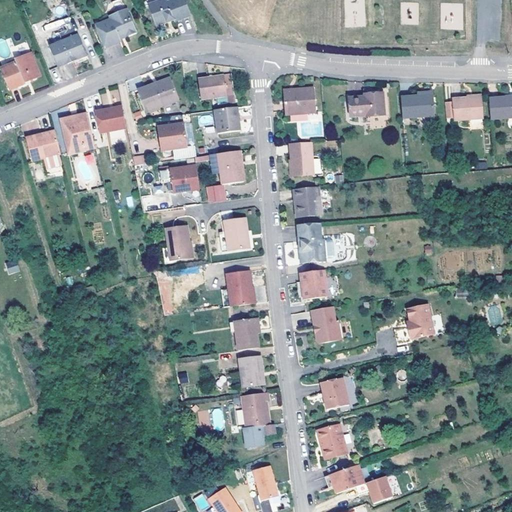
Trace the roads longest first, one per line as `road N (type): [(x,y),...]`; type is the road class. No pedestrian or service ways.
road 1 (residential): [(261,57),(274,275),(304,511)]
road 2 (residential): [(0,124),(167,56),(217,48),(261,57)]
road 3 (residential): [(261,57),(511,73)]
